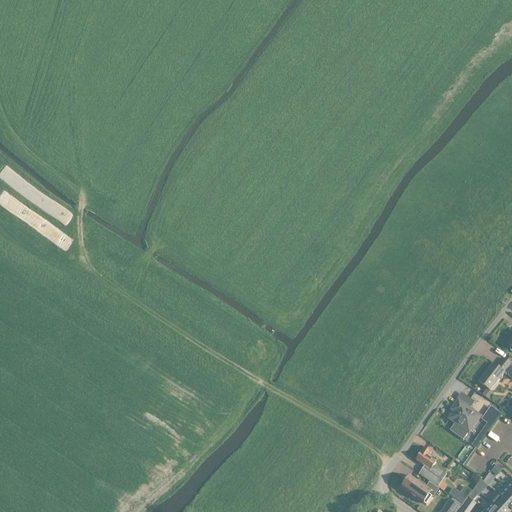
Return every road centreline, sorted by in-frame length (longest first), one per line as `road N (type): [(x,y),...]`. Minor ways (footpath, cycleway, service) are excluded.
road 1 (track): [(100,277),(392,466)]
road 2 (residential): [(410,511),(377,488),(511,305)]
